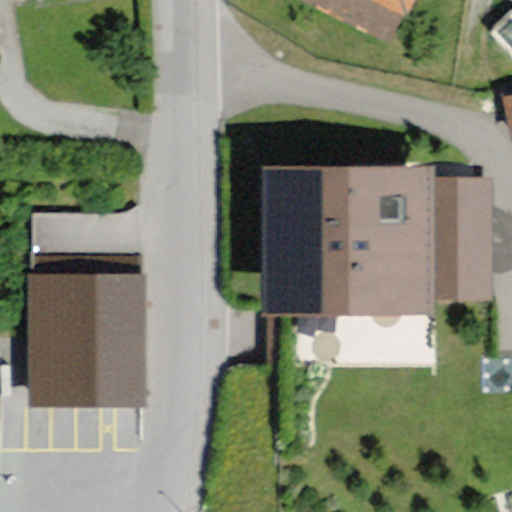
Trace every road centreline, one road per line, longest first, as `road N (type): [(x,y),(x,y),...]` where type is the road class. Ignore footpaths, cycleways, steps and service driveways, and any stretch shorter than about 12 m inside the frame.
road 1 (track): [(502,511),(488,294),(448,147),(373,93),(186,53)]
road 2 (residential): [(158,511),(191,307),(183,0)]
